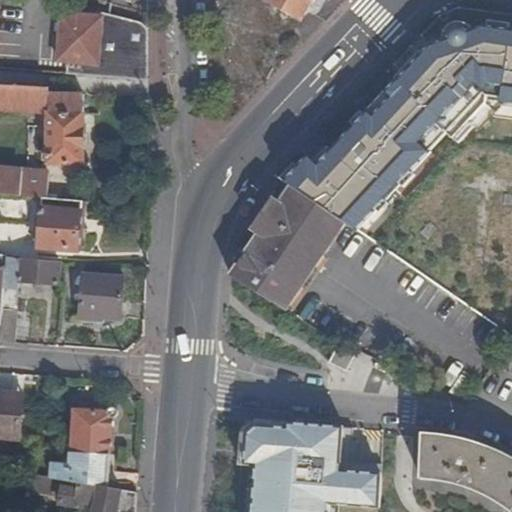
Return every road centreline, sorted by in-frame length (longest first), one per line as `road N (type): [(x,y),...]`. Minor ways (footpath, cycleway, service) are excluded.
road 1 (primary): [(201,211),(238,155),(385,0)]
road 2 (residential): [(187,377),(246,397),(423,420)]
road 3 (residential): [(186,11),(183,152),(201,211)]
road 4 (residential): [(187,377),(0,357)]
road 5 (unknown): [(184,94),(0,80)]
road 6 (primary): [(187,377),(201,211)]
road 7 (primary): [(174,511),(187,377)]
